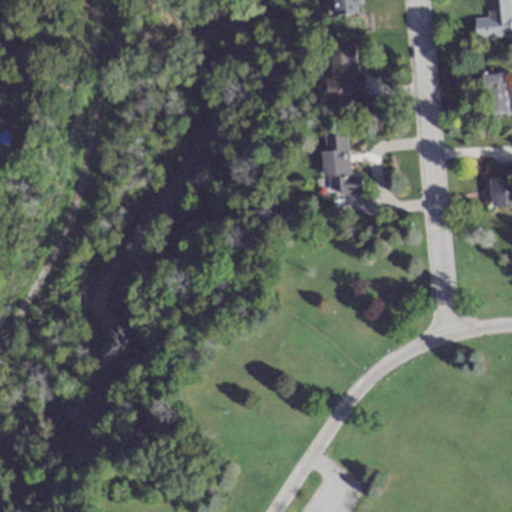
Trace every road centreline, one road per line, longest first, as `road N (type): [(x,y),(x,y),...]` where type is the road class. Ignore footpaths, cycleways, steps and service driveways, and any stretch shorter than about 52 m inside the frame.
road 1 (residential): [(446,329),(415,0)]
road 2 (residential): [(446,329),(405,348),(368,381),(274,511)]
